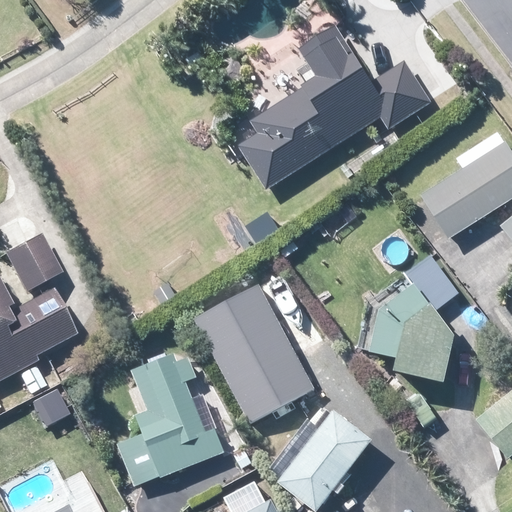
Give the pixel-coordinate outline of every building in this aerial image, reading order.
[(371,84),(344,43),(351,39),(352,33),(349,28),(343,26),(336,30),(335,28),(299,51),(306,62),(305,63),(317,81),(249,125),(254,133),(233,148),(264,195),(380,120),(388,133),(431,105),(404,63),(371,84)] [(244,75),(232,58),(214,70),(225,88),(244,75)] [(279,95),(290,96),(298,89),(298,78),(291,71),(281,70),(273,77),(272,88),(279,95)] [(476,224),(511,200),(511,155),(498,134),(484,143),(471,151),(455,161),(457,165),(461,171),(428,193),(421,198),(423,201),(448,241),(476,224)] [(356,172),(353,175),(344,181),(352,192),(364,183),(356,172)] [(511,219),(501,229),(511,241),(511,219)] [(42,229),(6,249),(26,286),(62,267),(42,229)] [(432,312),(455,297),(430,258),(404,275),(412,288),(377,312),(368,353),(396,359),(392,375),(400,377),(442,386),(445,374),(452,339),(432,312)] [(0,272),(0,376),(39,356),(36,350),(76,329),(53,285),(16,304),(0,272)] [(325,296),(318,286),(312,290),(319,300),(325,296)] [(259,288),(196,320),(248,422),(311,389),(259,288)] [(195,379),(188,361),(177,365),(174,357),(131,374),(147,412),(141,415),(135,417),(142,436),(117,447),(133,488),(159,477),(160,480),(169,476),(189,467),(223,454),(214,431),(205,434),(184,384),(195,379)] [(506,460),(511,455),(511,390),(475,422),(506,460)] [(338,485),(370,443),(332,414),(330,416),(325,413),(314,428),(307,423),(268,472),(280,481),(276,487),(309,511),(317,511),(332,493),(336,496),(343,488),(338,485)] [(251,465),(244,450),(232,456),(240,470),(251,465)] [(74,511),(68,501),(46,511),(74,511)]
